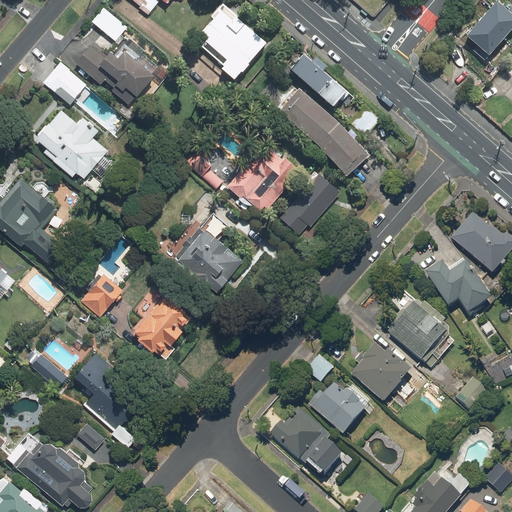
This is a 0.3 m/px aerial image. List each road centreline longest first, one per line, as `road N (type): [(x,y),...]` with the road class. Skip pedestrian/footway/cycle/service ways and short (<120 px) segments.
road 1 (residential): [(208,431),(465,138)]
road 2 (residential): [(300,511),(208,431)]
